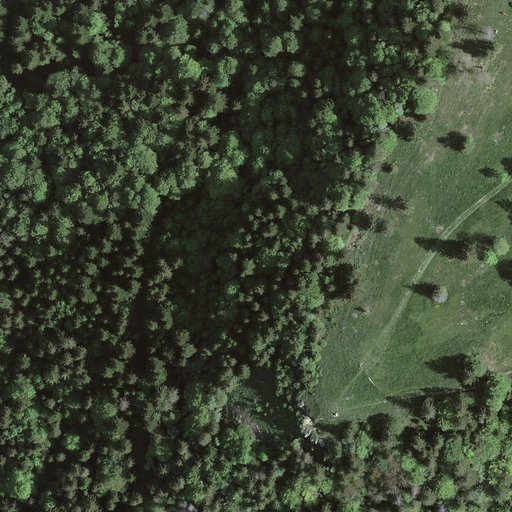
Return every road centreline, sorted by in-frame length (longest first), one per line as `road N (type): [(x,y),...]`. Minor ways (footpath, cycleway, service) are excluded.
road 1 (track): [(350,401),(453,226),(511,174)]
road 2 (track): [(511,307),(426,367),(350,401)]
